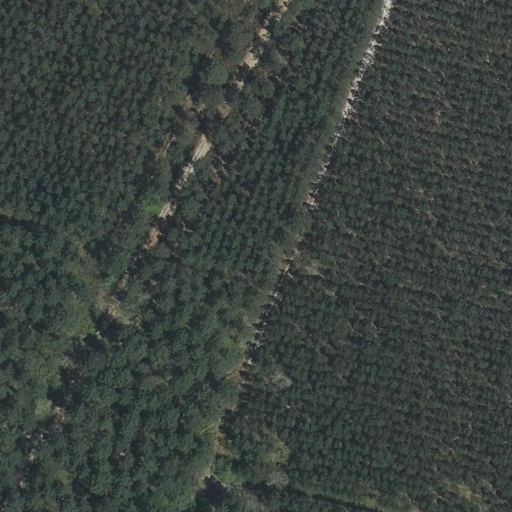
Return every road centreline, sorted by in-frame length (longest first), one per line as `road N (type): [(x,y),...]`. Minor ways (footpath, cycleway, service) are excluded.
road 1 (track): [(44,436),(283,0)]
road 2 (track): [(354,511),(0,426)]
